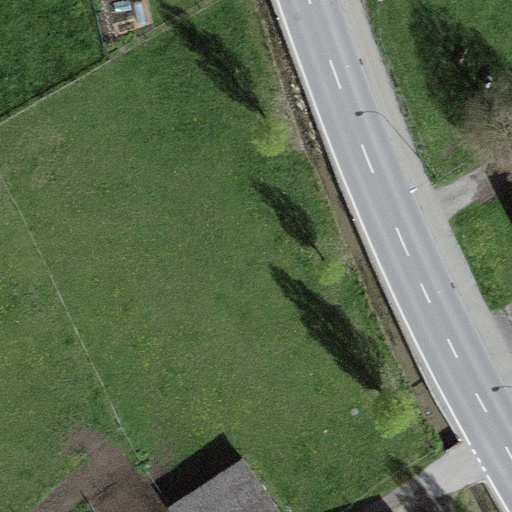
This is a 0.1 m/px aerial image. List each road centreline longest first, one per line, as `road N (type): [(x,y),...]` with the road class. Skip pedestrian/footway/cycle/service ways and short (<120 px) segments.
road 1 (tertiary): [(308,0),(397,235),(511,457)]
road 2 (track): [(397,235),(511,172)]
road 3 (track): [(502,440),(397,511)]
